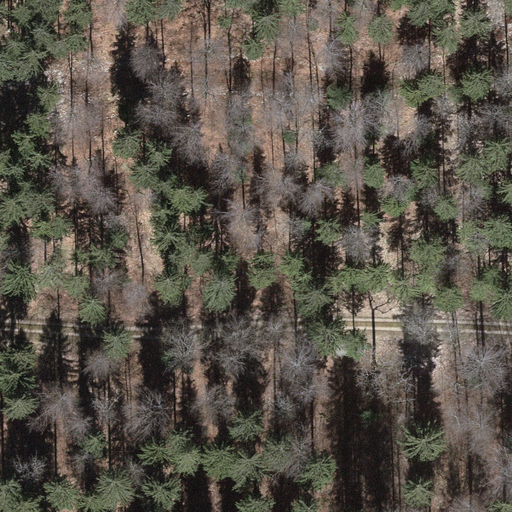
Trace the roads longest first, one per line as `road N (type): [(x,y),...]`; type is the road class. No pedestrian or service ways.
road 1 (track): [(0,106),(221,75),(353,90),(511,56)]
road 2 (track): [(511,335),(357,325),(0,322)]
